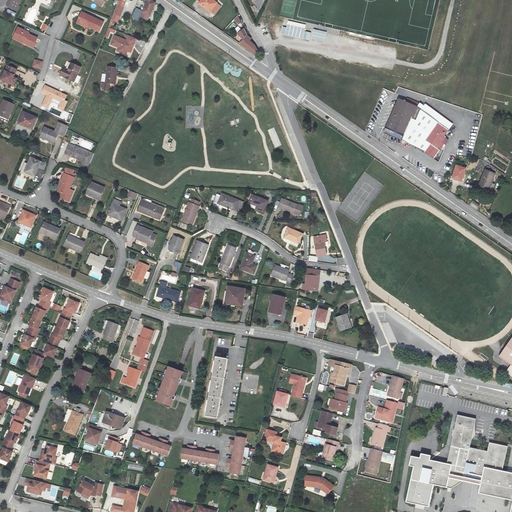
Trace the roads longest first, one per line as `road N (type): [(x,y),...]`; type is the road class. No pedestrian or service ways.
road 1 (secondary): [(286,86),(511,244)]
road 2 (residential): [(98,294),(50,386),(5,501)]
road 3 (unclassified): [(351,269),(287,107),(286,86)]
road 4 (residential): [(106,297),(120,269),(114,236),(0,189)]
road 5 (residential): [(200,324),(181,431),(223,442)]
road 6 (residential): [(220,221),(290,258),(351,269)]
road 7 (residential): [(511,392),(388,363)]
road 8 (residential): [(323,346),(200,324)]
road 9 (secondary): [(164,0),(265,70)]
